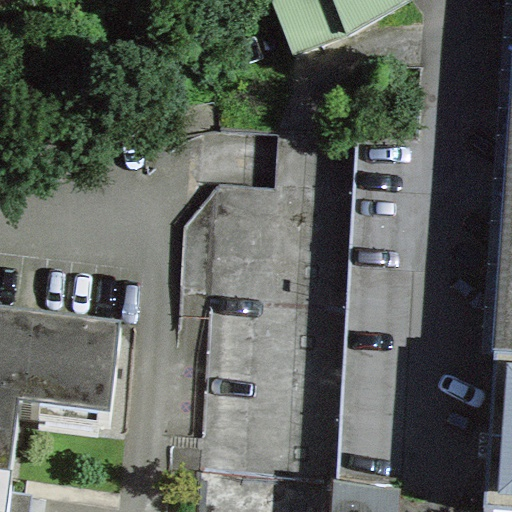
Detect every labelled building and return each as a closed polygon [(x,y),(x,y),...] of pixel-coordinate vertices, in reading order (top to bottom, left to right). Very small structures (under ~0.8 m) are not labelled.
[(337,0),(278,0),(275,1),(299,58),(355,35),(337,0)] [(411,2),(409,0),(337,0),(355,35),(411,2)] [(511,111),(421,106),(420,135),(412,269),(500,273),(496,360),(511,360),(511,111)] [(337,483),(399,487),(412,269),(420,135),(359,131),(337,483)] [(0,511),(9,511),(10,507),(21,419),(111,432),(124,342),(0,326),(0,511)] [(511,511),(511,360),(496,360),(486,511),(511,511)] [(397,511),(399,487),(337,483),(335,511),(397,511)]
